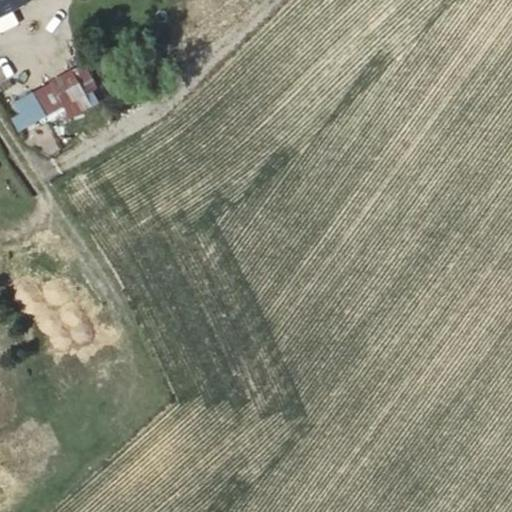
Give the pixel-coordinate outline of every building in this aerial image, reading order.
[(0,0),(0,26),(27,14),(47,4),(52,0),(0,0)] [(102,62),(52,94),(60,107),(65,116),(85,103),(111,87),(116,84),(102,62)] [(118,99),(111,87),(85,103),(93,115),(118,99)] [(60,107),(52,94),(34,104),(40,114),(42,118),(60,107)] [(42,118),(40,114),(36,117),(44,130),(65,116),(60,107),(42,118)] [(0,358),(0,381),(11,374),(0,358)]
